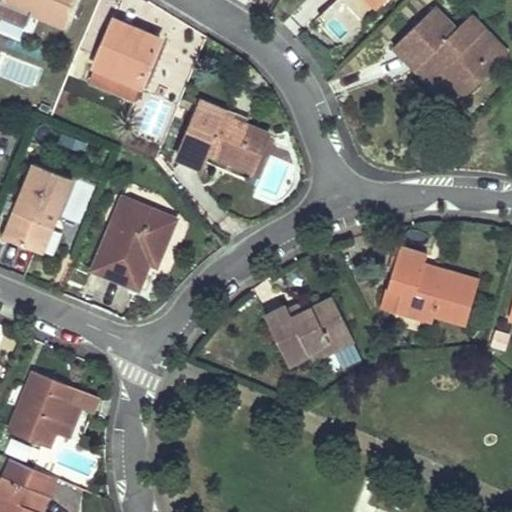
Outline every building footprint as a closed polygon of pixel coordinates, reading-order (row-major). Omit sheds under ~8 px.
[(0,0),(0,12),(8,17),(13,7),(63,28),(74,0),(0,0)] [(354,0),(367,13),(380,0),(354,0)] [(491,66),(488,63),(484,60),(498,46),(469,16),(456,30),(433,6),(393,45),(429,82),(433,79),(437,75),(459,97),(491,66)] [(8,17),(0,12),(0,20),(6,23),(8,17)] [(140,25),(119,17),(116,26),(136,34),(140,25)] [(139,101),(162,38),(146,32),(148,29),(140,25),(136,34),(116,26),(93,82),(139,101)] [(491,66),(505,53),(498,46),(484,60),(488,63),(491,66)] [(433,79),(455,102),(459,97),(437,75),(433,79)] [(232,120),(232,118),(234,115),(202,101),(180,156),(204,166),(206,160),(249,177),(267,135),(232,120)] [(3,233),(21,241),(39,249),(70,176),(35,161),(3,233)] [(143,267),(141,266),(140,265),(144,256),(153,259),(172,218),(122,196),(91,266),(134,285),(143,267)] [(427,254),(401,246),(388,288),(401,293),(395,310),(433,321),(435,313),(466,322),(478,281),(425,264),(427,254)] [(401,293),(388,288),(383,306),(395,310),(401,293)] [(308,350),(350,330),(333,297),(293,315),(287,303),(265,313),(289,363),(310,354),(308,350)] [(313,360),(355,340),(350,330),(308,350),(310,354),(313,360)] [(15,402),(5,427),(47,445),(52,430),(76,440),(88,409),(66,400),(71,385),(29,367),(23,382),(26,383),(17,404),(15,402)] [(49,474),(13,460),(7,474),(2,472),(0,476),(0,511),(40,511),(42,507),(49,490),(43,489),(49,474)]
